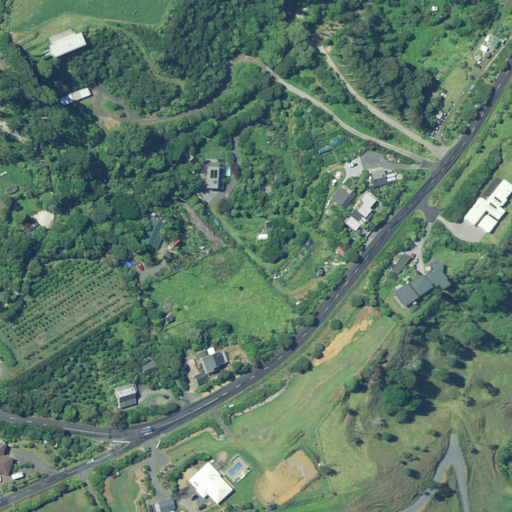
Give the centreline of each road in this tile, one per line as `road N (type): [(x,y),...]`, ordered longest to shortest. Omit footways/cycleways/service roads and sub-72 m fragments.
road 1 (tertiary): [(511,64),(453,157),(305,333),(217,397),(129,433)]
road 2 (residential): [(0,503),(116,451),(129,433)]
road 3 (tertiary): [(129,433),(0,415)]
